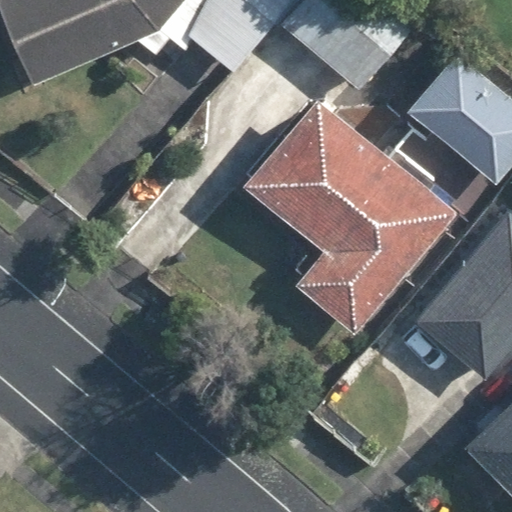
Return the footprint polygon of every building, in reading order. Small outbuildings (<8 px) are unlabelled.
[(182,0),(11,0),(39,72),(159,25),(182,0)] [(190,0),(173,19),(231,71),(288,8),(295,0),(190,0)] [(383,0),(295,0),(288,8),(365,78),(412,26),(383,0)] [(511,83),(466,40),(415,94),(499,175),(511,161),(511,83)] [(325,88),(251,179),(324,239),(296,273),(359,325),(461,199),(325,88)] [(511,201),(421,308),(511,385),(511,383),(511,201)] [(511,397),(478,429),(511,468),(511,397)]
